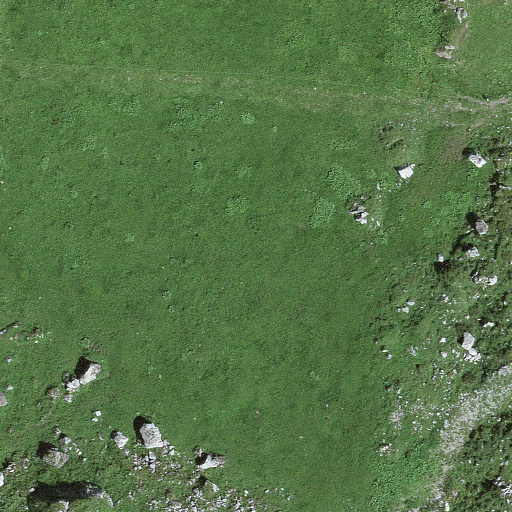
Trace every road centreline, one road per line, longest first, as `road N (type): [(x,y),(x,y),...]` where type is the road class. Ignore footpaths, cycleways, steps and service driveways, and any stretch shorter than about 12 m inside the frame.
road 1 (track): [(511,115),(442,119),(303,99),(0,81)]
road 2 (track): [(511,388),(474,414),(408,511)]
